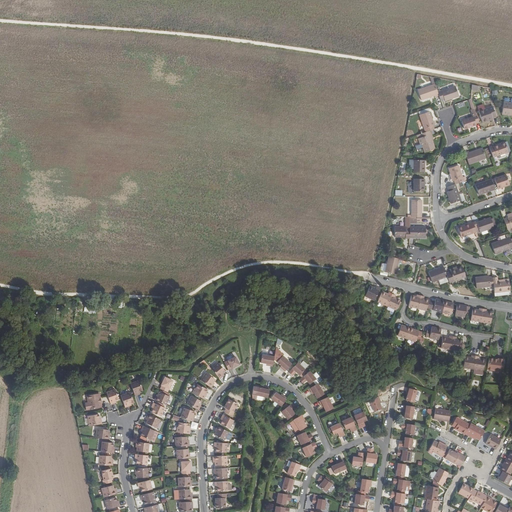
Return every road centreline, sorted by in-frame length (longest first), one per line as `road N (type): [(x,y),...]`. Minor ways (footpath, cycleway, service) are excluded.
road 1 (track): [(0,21),(198,34),(511,87)]
road 2 (track): [(0,286),(163,299),(269,262),(369,276)]
road 3 (residential): [(330,453),(310,409),(280,382),(233,382),(214,400),(201,433),(204,511)]
